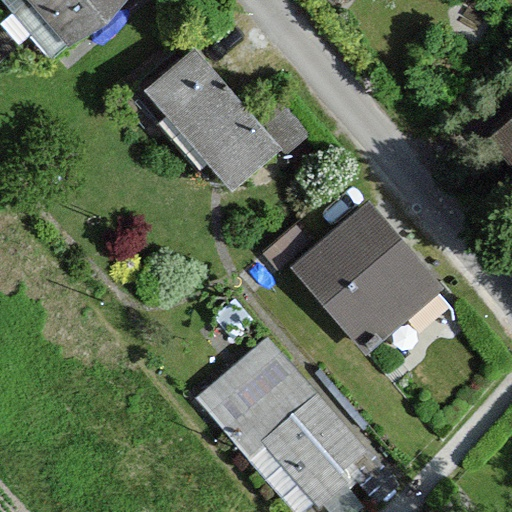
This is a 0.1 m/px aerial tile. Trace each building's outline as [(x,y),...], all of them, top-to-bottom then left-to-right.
[(23,0),(68,52),(129,0),(23,0)] [(193,50),(143,93),(229,193),(279,150),(193,50)] [(511,119),(492,137),(511,159),(511,119)] [(427,284),(360,208),(288,271),(354,347),(427,284)] [(290,511),(301,511),(365,457),(267,346),(198,406),(290,511)]
